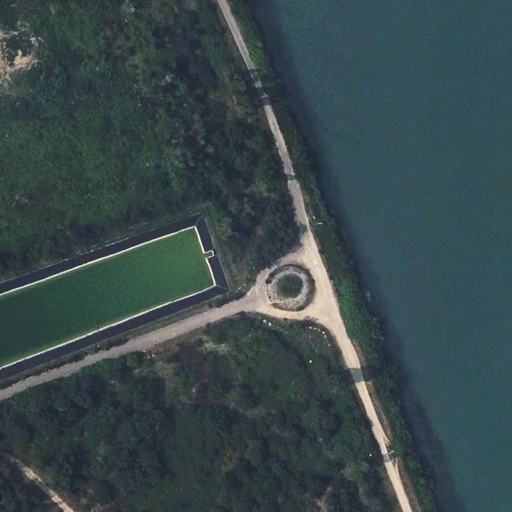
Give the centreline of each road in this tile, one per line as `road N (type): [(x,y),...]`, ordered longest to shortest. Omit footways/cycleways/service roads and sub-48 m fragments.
road 1 (residential): [(0,393),(261,296)]
road 2 (track): [(304,262),(282,149),(220,0)]
road 3 (track): [(320,301),(343,338),(408,511)]
